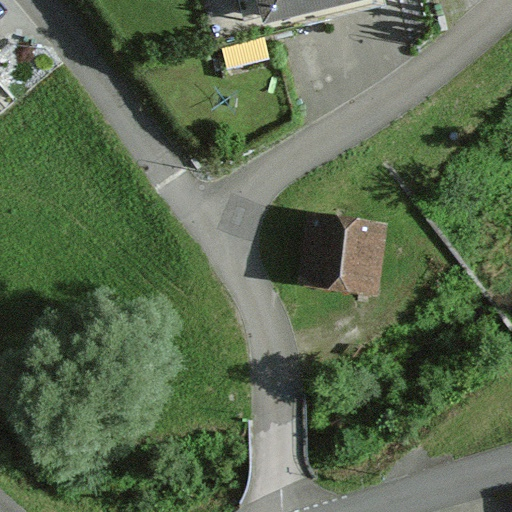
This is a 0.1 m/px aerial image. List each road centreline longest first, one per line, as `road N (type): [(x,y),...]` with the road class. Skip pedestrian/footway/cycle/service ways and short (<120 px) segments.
road 1 (residential): [(210,230),(408,97),(511,7)]
road 2 (residential): [(281,511),(267,351),(244,277),(210,230)]
road 3 (residential): [(210,230),(39,0)]
road 4 (residential): [(511,471),(364,511)]
